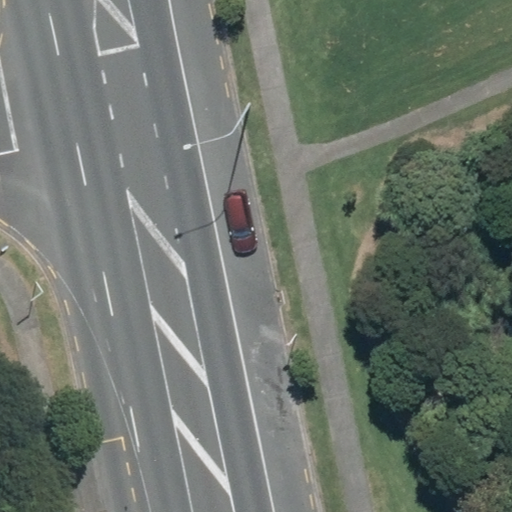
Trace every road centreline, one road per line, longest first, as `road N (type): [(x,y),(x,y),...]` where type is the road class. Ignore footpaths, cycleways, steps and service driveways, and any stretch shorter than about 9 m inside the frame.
road 1 (secondary): [(114,128),(211,511)]
road 2 (secondary): [(86,0),(114,128)]
